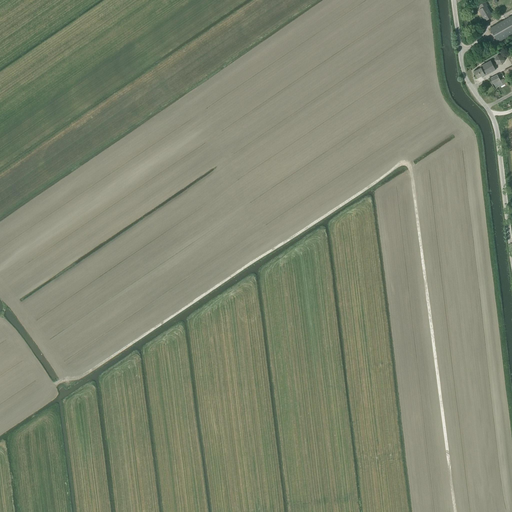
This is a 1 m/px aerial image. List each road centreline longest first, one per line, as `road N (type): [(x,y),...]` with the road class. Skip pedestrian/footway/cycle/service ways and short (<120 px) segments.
road 1 (track): [(454,511),(406,164),(79,377),(54,384)]
road 2 (unclassified): [(511,260),(495,126),(461,66),(453,0)]
